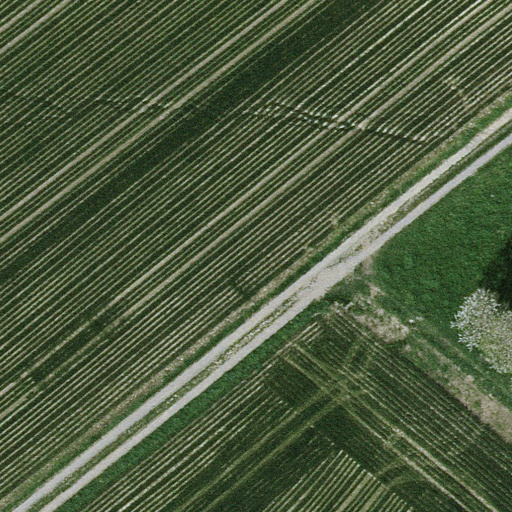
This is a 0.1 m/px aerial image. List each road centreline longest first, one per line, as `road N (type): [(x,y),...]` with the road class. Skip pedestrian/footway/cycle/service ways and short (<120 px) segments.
road 1 (track): [(32,511),(511,119)]
road 2 (track): [(325,272),(407,318),(511,403)]
